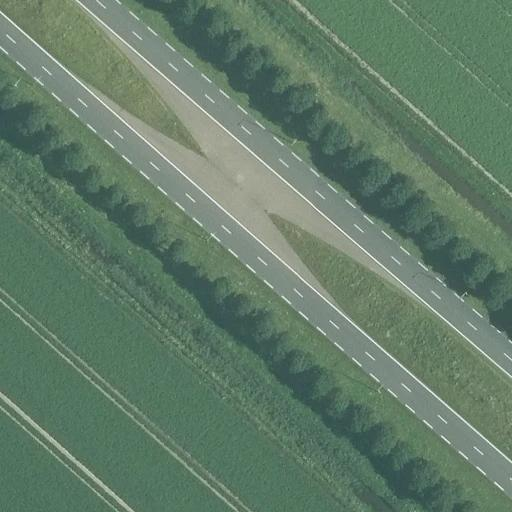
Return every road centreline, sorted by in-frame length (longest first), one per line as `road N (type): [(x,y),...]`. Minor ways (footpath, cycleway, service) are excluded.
road 1 (primary): [(0,20),(511,477)]
road 2 (primary): [(511,361),(92,0)]
